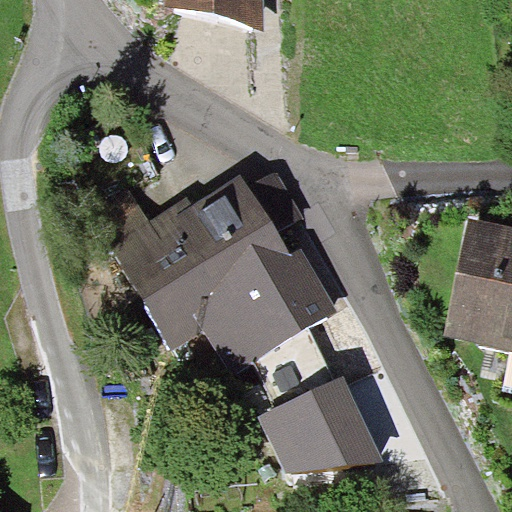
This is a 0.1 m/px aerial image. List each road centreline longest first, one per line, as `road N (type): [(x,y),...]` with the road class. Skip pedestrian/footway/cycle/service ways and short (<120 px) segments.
road 1 (residential): [(77,511),(83,447),(11,238),(10,139),(63,3)]
road 2 (residential): [(482,511),(323,199)]
road 3 (residential): [(63,3),(177,102),(261,142),(323,199)]
road 4 (residential): [(323,199),(405,180),(511,178)]
